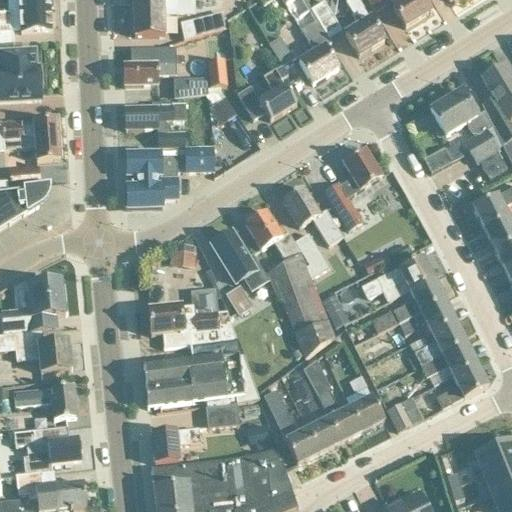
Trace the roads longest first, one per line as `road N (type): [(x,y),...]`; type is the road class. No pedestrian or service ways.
road 1 (unclassified): [(98,246),(138,243),(177,224),(369,107)]
road 2 (residential): [(511,378),(369,107)]
road 3 (unclassified): [(127,511),(98,246)]
road 4 (unclassified): [(98,246),(89,0)]
road 5 (residential): [(313,499),(511,403)]
road 6 (unclassified): [(369,107),(511,20)]
